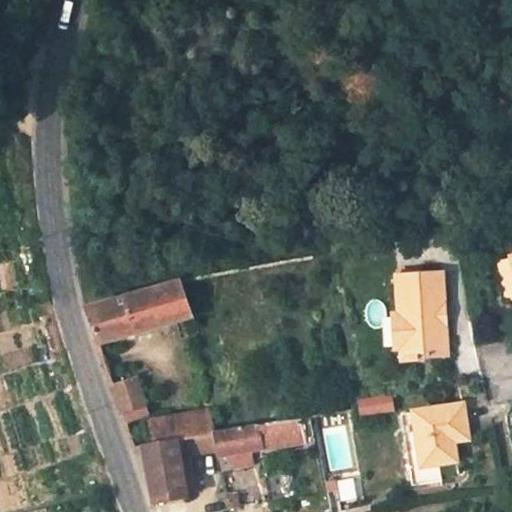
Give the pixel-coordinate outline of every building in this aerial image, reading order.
[(511,270),(509,258),(499,260),(509,302),(511,301),(511,270)] [(439,272),(392,278),(396,318),(402,317),(406,356),(410,356),(426,353),(427,360),(448,357),(439,272)] [(96,347),(192,318),(180,282),(84,310),(96,347)] [(388,319),(391,355),(399,354),(400,364),(407,363),(406,356),(402,317),(396,318),(388,319)] [(148,414),(136,378),(109,387),(122,425),(148,414)] [(456,463),(453,443),(457,442),(456,432),(466,430),(462,406),(411,413),(414,432),(402,434),(405,452),(417,450),(419,468),(407,469),(410,489),(441,483),(438,465),(456,463)] [(212,434),(208,411),(173,416),(177,442),(212,436),(212,434)] [(414,432),(411,413),(399,415),(402,434),(414,432)] [(177,442),(173,416),(151,420),(156,446),(177,442)] [(252,453),(302,445),(303,451),(315,449),(309,418),(215,433),(218,453),(219,458),(252,453)] [(457,442),(468,440),(466,430),(456,432),(457,442)] [(177,442),(180,459),(218,453),(215,433),(212,434),(212,436),(177,442)] [(151,504),(187,498),(180,459),(177,442),(156,446),(141,448),(151,504)] [(419,468),(417,450),(405,452),(407,469),(419,468)] [(221,471),(254,465),(252,453),(219,458),(221,471)] [(295,499),(291,473),(264,478),(269,503),(295,499)]
